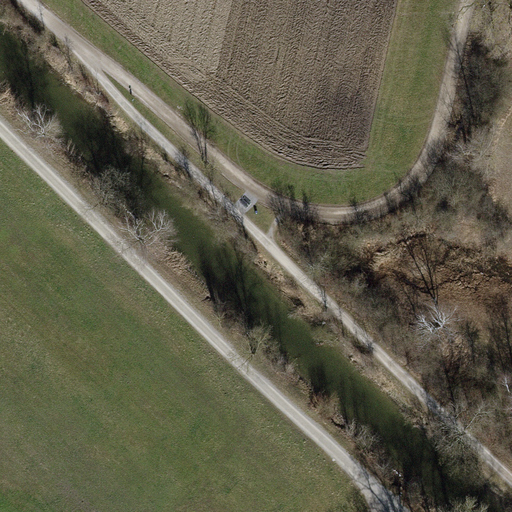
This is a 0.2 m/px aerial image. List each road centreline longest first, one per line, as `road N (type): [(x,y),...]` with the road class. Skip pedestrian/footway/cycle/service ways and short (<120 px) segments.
road 1 (track): [(72,42),(283,205),(340,213),(395,196),(420,170),(468,0)]
road 2 (track): [(379,502),(0,125)]
road 3 (track): [(27,0),(266,244)]
road 4 (track): [(266,244),(511,479)]
